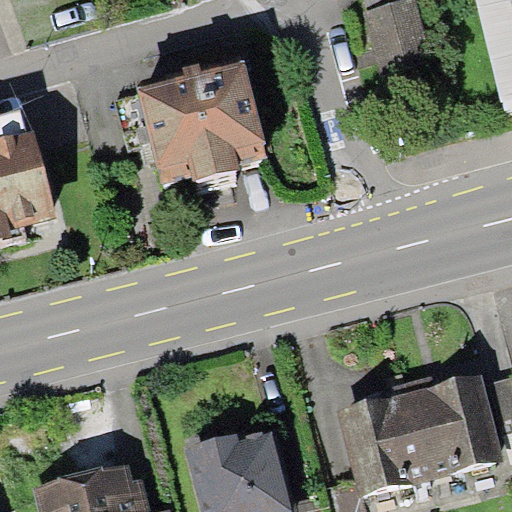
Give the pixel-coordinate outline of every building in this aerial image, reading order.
[(441,94),(412,0),(367,0),(361,2),(393,109),(441,94)] [(511,0),(472,0),(501,116),(511,113),(511,0)] [(237,169),(267,161),(244,68),(140,93),(163,187),(189,180),(193,194),(218,188),(240,182),(237,169)] [(0,237),(61,221),(36,134),(0,144),(0,237)] [(511,368),(483,378),(509,462),(511,461),(511,368)] [(392,402),(338,416),(361,505),(509,462),(483,378),(427,393),(392,402)] [(203,511),(293,511),(276,435),(190,455),(203,511)] [(41,511),(153,511),(146,482),(136,484),(132,470),(37,493),(41,511)]
